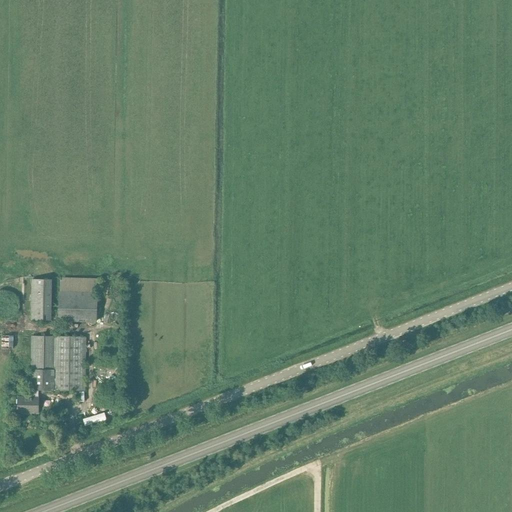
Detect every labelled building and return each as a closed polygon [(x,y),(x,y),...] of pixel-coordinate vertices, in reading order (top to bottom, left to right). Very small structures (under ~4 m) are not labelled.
[(58,321),(97,322),(97,279),(62,278),(62,280),(60,280),(59,292),(58,321)] [(31,279),(31,320),(51,321),(52,279),(31,279)] [(18,308),(18,304),(18,302),(17,299),(16,297),(14,294),(12,292),(9,290),(7,290),(4,289),(1,289),(0,289),(0,319),(2,320),(5,319),(7,319),(11,317),(13,316),(15,314),(17,311),(18,308)] [(1,336),(1,349),(13,349),(13,336),(1,336)] [(18,413),(38,413),(38,398),(38,391),(85,391),(86,337),(31,336),(31,370),(30,370),(30,390),(30,398),(18,398),(18,413)] [(86,426),(108,419),(106,412),(84,418),(86,426)]
